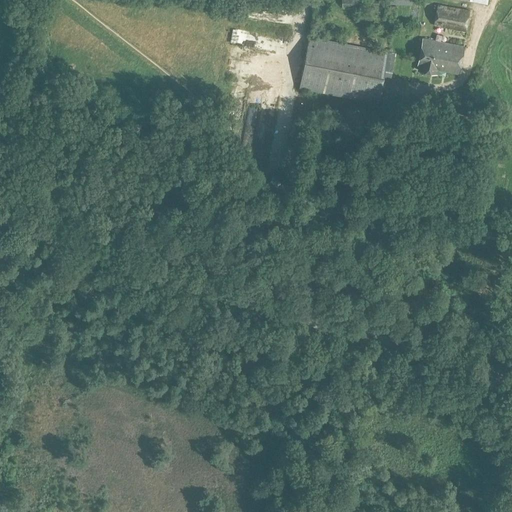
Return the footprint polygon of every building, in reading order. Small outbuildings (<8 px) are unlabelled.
[(437,4),(433,26),(467,32),(471,10),(437,4)] [(414,17),(411,21),(419,25),(421,21),(414,17)] [(395,53),(388,52),(309,36),(299,88),(378,103),(384,73),(390,75),(395,53)] [(423,38),(419,58),(439,61),(437,69),(459,73),(459,72),(462,53),(464,46),(442,41),(423,38)] [(419,58),(418,65),(419,66),(418,70),(437,73),(437,69),(439,61),(419,58)]
